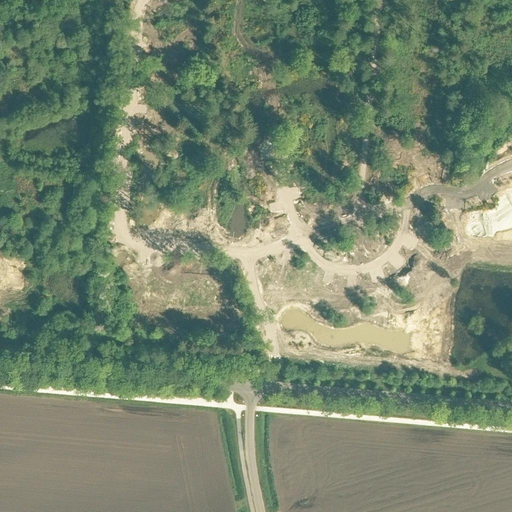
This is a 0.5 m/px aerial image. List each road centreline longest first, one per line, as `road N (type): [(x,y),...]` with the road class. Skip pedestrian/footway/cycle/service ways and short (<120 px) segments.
road 1 (tertiary): [(252,389),(511,408)]
road 2 (tertiary): [(0,366),(232,388)]
road 3 (unclassified): [(260,511),(250,454),(252,389)]
